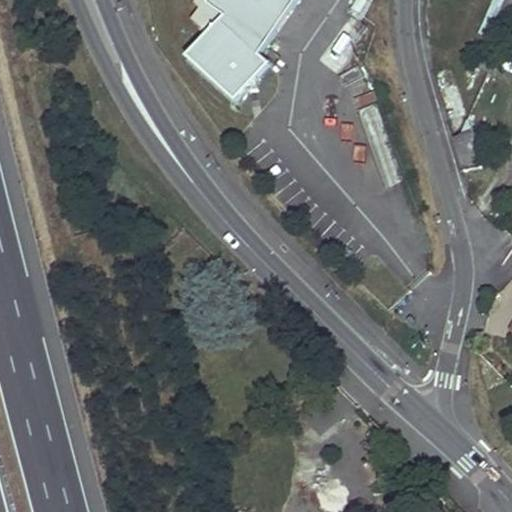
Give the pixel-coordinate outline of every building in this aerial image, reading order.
[(298,0),(210,0),(207,5),(226,19),(223,25),(202,6),(174,46),(235,101),(246,89),(256,77),(267,65),(252,51),(259,43),(266,46),(298,0)] [(511,0),(506,0),(487,45),(501,51),(511,25),(511,0)] [(362,36),(342,21),(337,28),(357,42),(362,36)] [(259,89),(256,77),(246,89),(259,89)] [(483,168),(473,134),(464,136),(453,140),(464,174),(483,168)]
